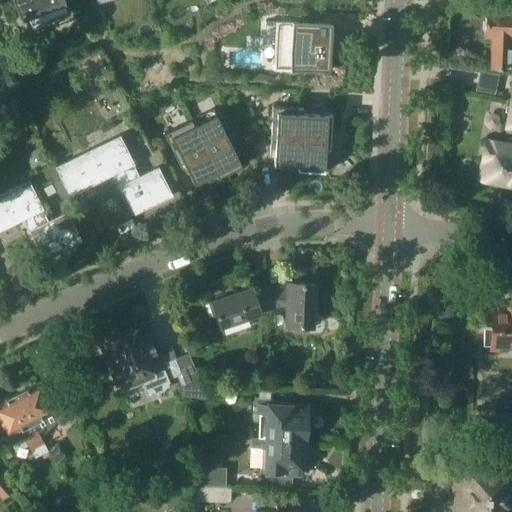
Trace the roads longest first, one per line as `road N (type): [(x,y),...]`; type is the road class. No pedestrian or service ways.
road 1 (residential): [(0,331),(183,251),(253,230),(389,225)]
road 2 (residential): [(378,511),(389,225)]
road 3 (residential): [(389,225),(399,0)]
road 4 (residential): [(389,225),(511,242)]
